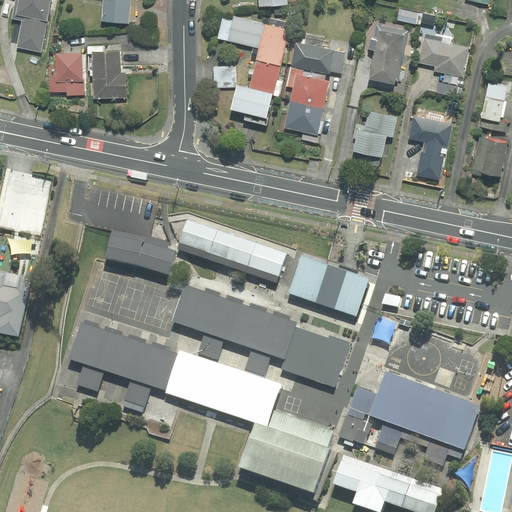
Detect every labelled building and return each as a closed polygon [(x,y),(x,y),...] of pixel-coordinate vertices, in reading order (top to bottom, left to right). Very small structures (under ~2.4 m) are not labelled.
[(16,0),(13,17),(24,20),(18,46),(40,50),(49,0),(16,0)] [(103,0),(101,21),(128,23),(129,21),(135,21),(136,0),(103,0)] [(400,9),(397,20),(416,24),(419,13),(400,9)] [(259,48),(264,24),(233,17),(232,20),(228,41),(259,48)] [(217,39),(228,41),(232,20),(222,18),(217,39)] [(259,48),(256,60),(281,66),(289,30),(264,24),(259,48)] [(372,39),(370,49),(375,50),(369,79),(394,84),(395,80),(398,81),(407,32),(377,26),(375,39),(372,39)] [(330,71),(334,50),(322,48),(324,37),(307,34),(305,45),(296,43),(292,67),(303,69),(326,73),(330,73),(330,71)] [(436,66),(435,71),(462,76),(468,48),(451,44),(452,39),(425,34),(420,62),(436,66)] [(105,45),(87,46),(88,70),(92,70),(94,99),(126,98),(125,73),(120,73),(119,52),(105,52),(105,45)] [(345,52),(334,50),(330,71),(341,73),(345,52)] [(67,95),(84,95),(83,53),(54,54),(54,65),(49,65),(50,92),(67,92),(67,95)] [(281,66),(256,60),(249,88),(272,94),(274,94),(281,66)] [(235,66),(214,67),(215,88),(236,87),(235,66)] [(303,69),(292,67),(287,86),(293,88),(296,74),(302,75),(303,69)] [(324,80),(326,73),(303,69),(302,75),(324,80)] [(290,101),(323,108),(329,81),(324,80),(302,75),(296,74),(293,88),(290,101)] [(459,87),(439,83),(437,92),(456,96),(459,87)] [(482,118),(499,122),(506,87),(489,83),(482,118)] [(270,100),(272,94),(249,88),(237,85),(231,110),(245,113),(244,120),(267,126),(273,101),(270,100)] [(323,108),(290,101),(284,128),(303,132),(317,135),(323,108)] [(357,138),(354,151),(382,157),(386,136),(393,137),(397,117),(369,111),(366,126),(356,124),(354,138),(357,138)] [(409,139),(428,142),(426,153),(422,152),(417,175),(439,180),(444,157),(439,156),(442,144),(447,146),(452,124),(414,116),(409,139)] [(317,135),(303,132),(301,139),(319,143),(320,136),(317,135)] [(507,142),(480,137),(472,174),(481,176),(482,173),(500,177),(507,142)] [(190,228),(183,251),(286,282),(293,259),(190,228)] [(109,237),(101,262),(165,281),(173,256),(109,237)] [(305,262),(294,298),(377,322),(387,287),(305,262)] [(0,333),(19,338),(32,279),(0,271),(0,333)] [(184,295),(173,332),(284,365),(295,328),(184,295)] [(350,344),(295,328),(280,379),(335,395),(350,344)] [(81,333),(71,368),(168,397),(178,362),(81,333)] [(482,417),(370,384),(359,422),(470,455),(482,417)] [(251,440),(174,417),(166,443),(243,465),(251,440)] [(334,452),(261,431),(248,475),(321,497),(334,452)] [(445,511),(449,502),(341,470),(333,497),(383,511),(445,511)]
